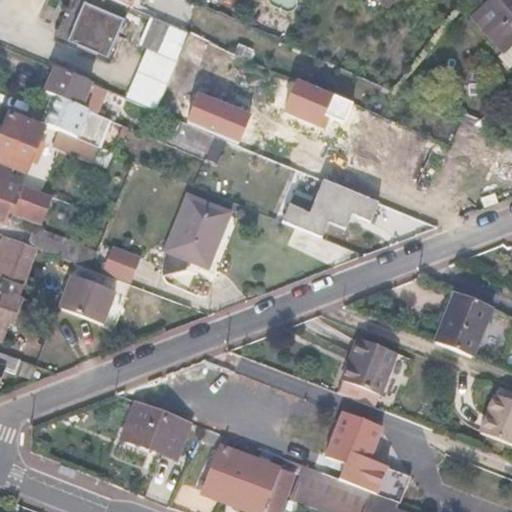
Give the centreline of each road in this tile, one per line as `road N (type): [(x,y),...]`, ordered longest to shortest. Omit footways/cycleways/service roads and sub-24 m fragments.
road 1 (residential): [(0,415),(511,216)]
road 2 (tertiary): [(0,464),(116,511)]
